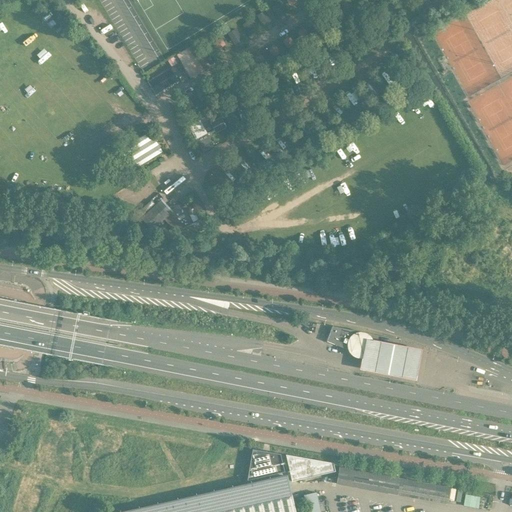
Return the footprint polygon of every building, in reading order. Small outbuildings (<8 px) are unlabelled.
[(417,0),(423,10),(432,5),(429,0),(417,0)] [(18,31),(29,27),(26,18),(15,22),(18,31)] [(193,55),(189,48),(177,55),(190,77),(202,71),(196,59),(200,56),(198,52),(193,55)] [(175,79),(169,70),(148,82),(154,92),(175,79)] [(222,116),(211,121),(216,132),(227,127),(222,116)] [(188,127),(204,153),(215,147),(200,120),(188,127)] [(133,170),(161,153),(147,132),(120,149),(133,170)] [(183,229),(170,214),(171,213),(160,201),(140,218),(151,230),(163,220),(175,233),(180,242),(203,230),(199,221),(183,229)] [(141,208),(131,217),(136,221),(145,212),(141,208)] [(326,341),(348,350),(349,350),(357,331),(332,326),(326,341)] [(422,349),(366,337),(360,368),(415,380),(422,349)] [(252,449),(247,481),(284,472),(280,454),(252,449)] [(337,465),(289,456),(295,483),(339,473),(337,465)] [(456,489),(344,468),(341,485),(453,505),(456,489)] [(294,511),(290,495),(286,473),(115,511),(294,511)] [(319,511),(315,492),(304,495),(307,511),(319,511)] [(464,494),(462,505),(479,508),(481,497),(464,494)]
